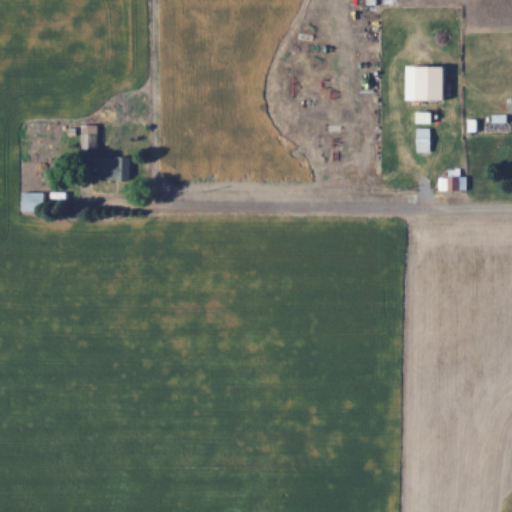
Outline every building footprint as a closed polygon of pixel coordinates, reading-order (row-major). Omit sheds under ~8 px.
[(419,99),(450,99),(450,65),(419,65),(419,99)] [(99,149),(99,124),(84,124),(84,149),(99,149)] [(418,152),(432,152),(432,128),(418,128),(418,152)] [(132,155),(93,155),(93,179),(132,179),(132,155)] [(461,168),(451,168),(451,176),(439,176),(439,190),(469,190),(469,175),(461,175),(461,168)] [(22,191),(22,211),(47,211),(47,191),(22,191)]
